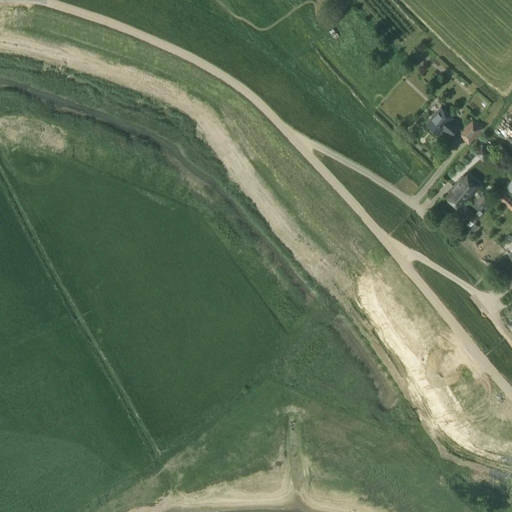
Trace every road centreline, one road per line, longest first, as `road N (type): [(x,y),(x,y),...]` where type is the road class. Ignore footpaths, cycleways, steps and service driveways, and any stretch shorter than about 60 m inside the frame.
road 1 (unclassified): [(32,0),(190,59),(236,91)]
road 2 (unclassified): [(511,396),(387,245)]
road 3 (residential): [(387,245),(490,305),(511,338)]
road 4 (unclassified): [(387,245),(291,136)]
road 5 (residential): [(291,136),(414,207)]
